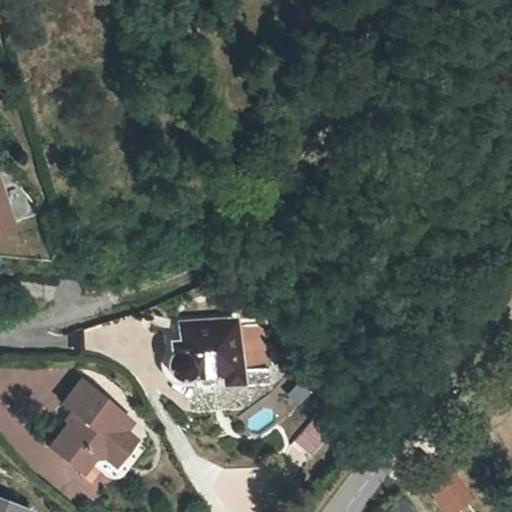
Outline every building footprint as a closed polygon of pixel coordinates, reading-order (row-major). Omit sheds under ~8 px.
[(0,216),(12,212),(0,176),(0,216)] [(180,328),(181,341),(195,340),(196,363),(229,360),(230,366),(249,364),(244,302),(188,308),(189,327),(180,328)] [(195,340),(181,341),(179,345),(178,348),(177,352),(178,356),(180,360),(182,362),(187,364),(192,364),(196,363),(195,340)] [(112,455),(124,463),(136,448),(117,432),(102,420),(109,410),(72,381),(52,405),(65,417),(40,448),(71,473),(83,458),(96,456),(101,461),(109,459),(112,455)] [(124,423),(109,410),(102,420),(117,432),(124,423)] [(105,486),(124,463),(112,455),(109,459),(101,461),(96,456),(83,458),(71,473),(91,489),(94,489),(97,489),(99,488),(102,488),(105,486)] [(414,511),(404,496),(384,507),(386,511),(414,511)] [(0,499),(0,511),(21,511),(23,508),(0,499)]
